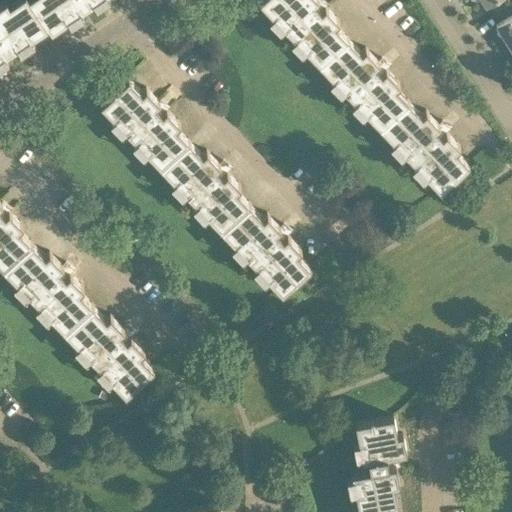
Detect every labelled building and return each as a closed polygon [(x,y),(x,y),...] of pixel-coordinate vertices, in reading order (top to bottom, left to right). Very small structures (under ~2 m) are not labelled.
[(0,50),(3,48),(5,53),(3,54),(4,55),(17,46),(17,45),(15,46),(12,42),(27,32),(30,37),(47,25),(51,30),(59,25),(42,0),(13,0),(7,4),(4,0),(1,0),(0,1),(0,50)] [(42,0),(59,25),(68,19),(64,14),(79,4),(81,8),(80,9),(80,10),(94,1),(93,0),(91,2),(90,0),(42,0)] [(260,0),(258,2),(319,66),(348,38),(334,24),(339,20),(325,6),(320,10),(314,3),(317,0),(260,0)] [(511,15),(496,26),(510,49),(511,47),(511,15)] [(319,66),(380,128),(408,101),(395,87),(399,83),(385,68),(381,72),(375,66),(379,62),(365,47),(361,51),(348,38),(319,66)] [(100,105),(161,168),(189,140),(176,127),(180,123),(166,108),(162,112),(155,106),(160,102),(146,87),(141,91),(128,77),(100,105)] [(408,101),(380,128),(440,191),(469,164),(455,150),(459,146),(445,131),(441,135),(435,129),(439,125),(425,110),(421,114),(408,101)] [(161,168),(221,231),(249,203),(236,189),(240,185),(226,171),(222,175),(216,168),(220,164),(206,150),(202,154),(189,140),(161,168)] [(0,266),(3,270),(32,242),(18,228),(23,224),(8,210),(4,214),(0,209),(0,205),(2,204),(0,201),(0,266)] [(249,203),(221,231),(282,294),(310,266),(297,252),(301,248),(287,234),(283,238),(276,231),(281,227),(280,227),(267,213),(262,217),(249,203)] [(3,270),(64,332),(92,304),(79,291),(83,287),(69,272),(65,276),(59,270),(63,266),(49,251),(45,256),(32,242),(3,270)] [(92,304),(64,332),(125,394),(153,367),(140,353),(144,349),(130,335),(126,339),(120,332),(124,328),(110,314),(106,318),(92,304)] [(351,473),(358,511),(397,504),(394,486),(399,484),(395,465),(388,466),(386,457),(406,453),(402,434),(397,435),(393,416),(354,423),(362,462),(367,461),(369,470),(351,473)] [(221,511),(220,503),(181,511),(221,511)]
